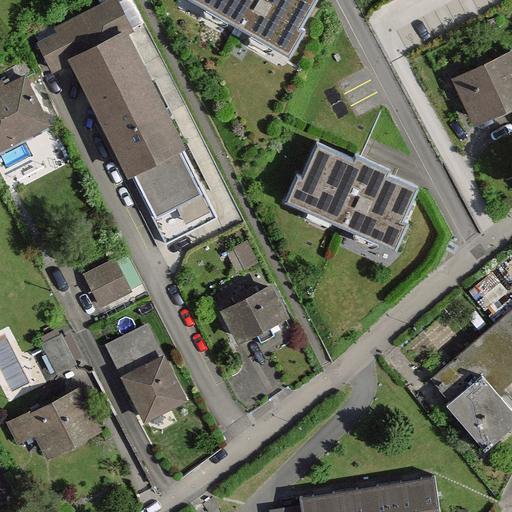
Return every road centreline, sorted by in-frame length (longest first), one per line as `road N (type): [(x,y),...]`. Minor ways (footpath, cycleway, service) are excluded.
road 1 (residential): [(163,511),(481,256)]
road 2 (residential): [(481,256),(345,0)]
